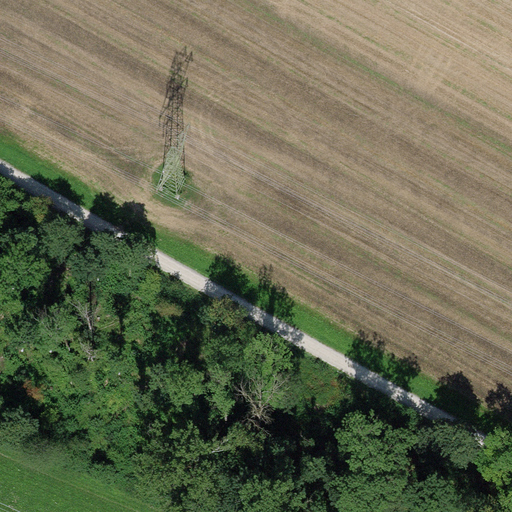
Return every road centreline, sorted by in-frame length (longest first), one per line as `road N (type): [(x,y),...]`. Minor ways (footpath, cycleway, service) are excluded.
road 1 (track): [(511,461),(0,169)]
road 2 (unknown): [(139,511),(0,447)]
